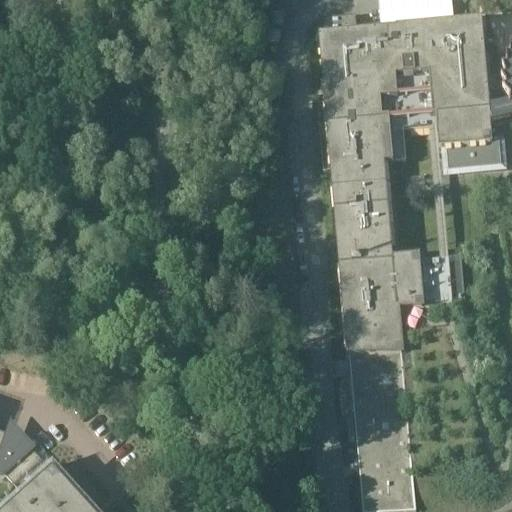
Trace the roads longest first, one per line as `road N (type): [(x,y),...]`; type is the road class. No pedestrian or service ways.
road 1 (unclassified): [(165,336),(164,184),(178,63),(195,0)]
road 2 (unclassified): [(220,511),(165,336)]
road 3 (unclassified): [(165,336),(0,316)]
